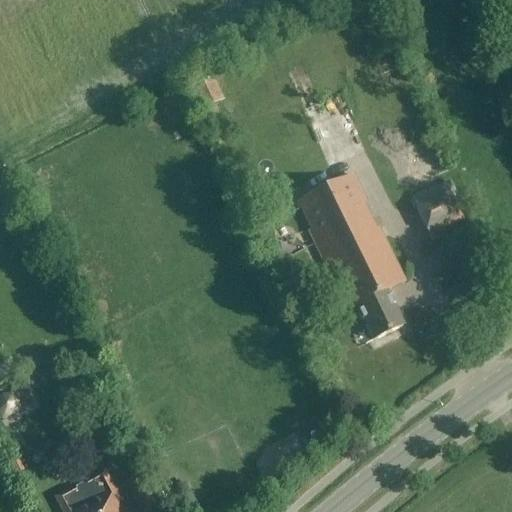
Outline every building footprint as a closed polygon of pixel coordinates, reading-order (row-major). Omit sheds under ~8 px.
[(374,342),(404,328),(386,291),(404,283),(353,177),(295,205),(346,311),(357,306),(374,342)] [(449,183),(412,199),(431,244),(469,228),(449,183)] [(41,387),(35,375),(5,389),(18,418),(36,410),(28,393),(41,387)] [(166,464),(149,467),(156,508),(173,505),(166,464)] [(122,486),(136,511),(156,511),(157,511),(138,477),(122,486)] [(126,511),(114,490),(73,511),(126,511)]
